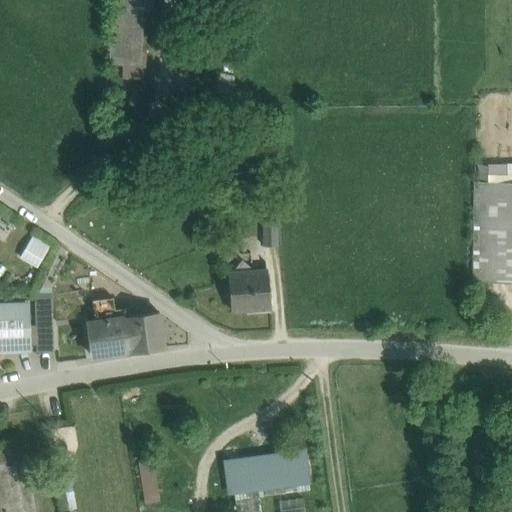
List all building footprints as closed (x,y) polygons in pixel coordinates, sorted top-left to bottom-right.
[(147,0),(112,0),(109,65),(144,66),(147,0)] [(206,144),(195,146),(199,173),(210,171),(206,144)] [(187,158),(172,161),(178,194),(193,191),(187,158)] [(472,281),(511,282),(511,182),(474,182),(472,281)] [(277,219),(262,219),(263,246),(278,246),(277,219)] [(31,234),(20,257),(40,267),(51,243),(31,234)] [(266,271),(227,274),(231,310),(270,307),(266,271)] [(112,298),(92,300),(93,312),(114,309),(112,298)] [(50,301),(34,301),(35,325),(51,324),(50,301)] [(500,306),(472,303),(470,318),(498,321),(500,306)] [(27,305),(0,306),(0,350),(17,350),(17,342),(29,342),(27,305)] [(158,312),(126,316),(124,308),(114,309),(93,312),(95,321),(87,322),(92,356),(129,351),(130,353),(163,348),(158,312)] [(51,324),(35,325),(36,351),(52,351),(51,324)] [(21,439),(0,443),(0,511),(34,511),(21,442),(21,441),(21,439)] [(146,501),(159,499),(154,462),(140,464),(146,501)] [(70,472),(55,475),(61,507),(76,504),(70,472)] [(307,511),(306,497),(279,500),(280,511),(307,511)]
